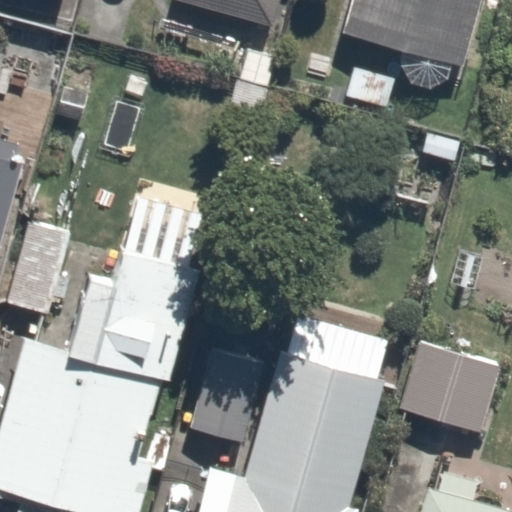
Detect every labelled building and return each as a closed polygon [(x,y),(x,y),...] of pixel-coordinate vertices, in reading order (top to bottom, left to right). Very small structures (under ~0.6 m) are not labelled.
[(273,0),(216,0),(270,14),(273,0)] [(346,0),(339,27),(464,60),(479,0),(346,0)] [(256,116),(274,51),(243,42),(224,107),(256,116)] [(0,230),(20,152),(0,146),(0,230)] [(0,299),(51,310),(69,216),(16,206),(0,289),(0,299)] [(17,321),(0,399),(0,477),(13,480),(6,511),(82,511),(86,496),(138,507),(194,252),(117,235),(110,268),(82,262),(67,332),(17,321)] [(500,358),(409,332),(389,404),(480,430),(500,358)] [(240,438),(261,351),(205,338),(184,425),(240,438)] [(349,511),(355,495),(343,492),(378,369),(277,340),(242,465),(208,456),(191,511),(349,511)] [(511,511),(511,504),(465,493),(469,479),(419,466),(407,511),(511,511)]
